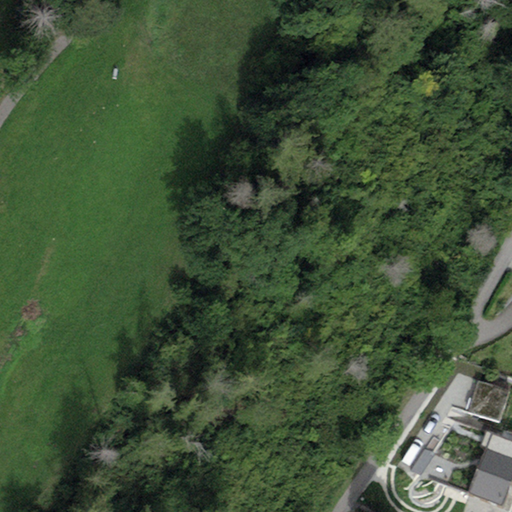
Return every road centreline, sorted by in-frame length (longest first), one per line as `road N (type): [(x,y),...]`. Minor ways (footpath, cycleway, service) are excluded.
road 1 (residential): [(340,511),(511,237)]
road 2 (unclassified): [(101,0),(15,90),(0,117)]
